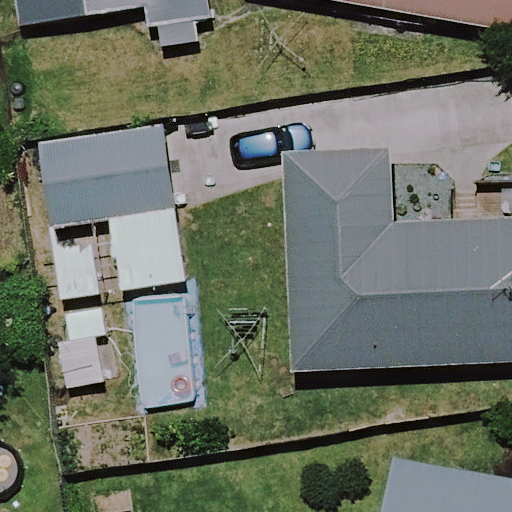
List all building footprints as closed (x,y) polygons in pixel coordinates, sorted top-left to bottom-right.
[(10,0),(15,32),(141,16),(146,57),(204,49),(197,0),(10,0)] [(511,0),(267,0),(511,40),(511,0)] [(147,129),(24,154),(57,317),(181,292),(147,129)] [(384,154),(275,156),(278,377),(511,373),(511,228),(385,230),(384,154)] [(511,511),(511,482),(382,463),(374,511),(511,511)]
